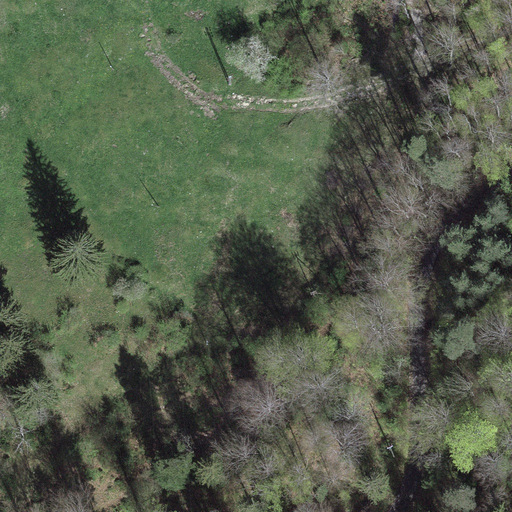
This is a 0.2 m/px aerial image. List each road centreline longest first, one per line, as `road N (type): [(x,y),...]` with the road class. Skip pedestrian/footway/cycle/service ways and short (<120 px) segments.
road 1 (unclassified): [(397,511),(419,448),(421,269),(447,217),(511,170)]
road 2 (track): [(141,1),(90,71),(73,80),(0,80)]
